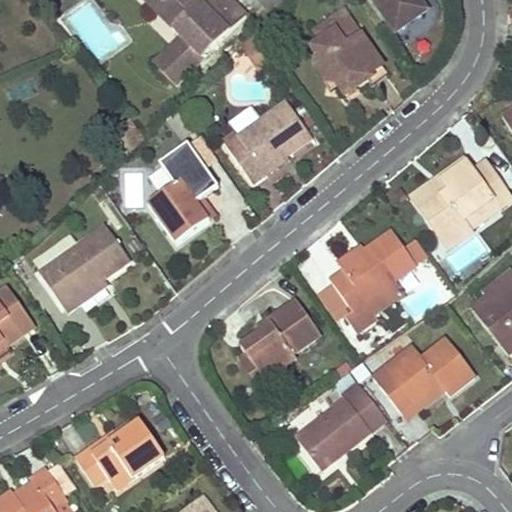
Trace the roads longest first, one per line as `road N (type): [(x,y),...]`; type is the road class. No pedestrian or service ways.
road 1 (residential): [(158,343),(452,96),(481,47),(480,0)]
road 2 (residential): [(158,343),(278,511)]
road 3 (residential): [(0,433),(158,343)]
